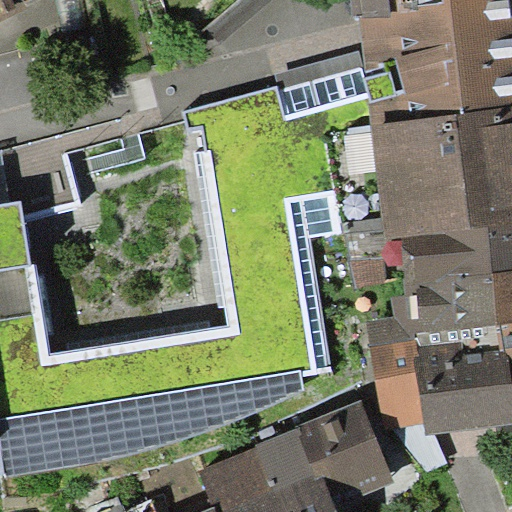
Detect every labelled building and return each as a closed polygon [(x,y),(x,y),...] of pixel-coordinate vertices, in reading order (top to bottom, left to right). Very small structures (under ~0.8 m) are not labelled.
[(0,0),(0,20),(30,5),(28,0),(0,0)] [(270,0),(238,0),(206,28),(220,44),(270,0)] [(511,0),(390,0),(392,16),(364,19),(360,20),(363,49),(369,99),(372,123),(511,106),(511,0)] [(361,0),(364,19),(392,16),(390,0),(361,0)] [(0,473),(7,478),(47,472),(94,464),(136,454),(184,439),(238,421),(304,389),(302,377),(332,371),(309,236),(341,232),(321,111),(369,99),(363,49),(275,74),(279,87),(185,112),(189,129),(202,125),(235,329),(45,359),(20,201),(0,203),(0,473)] [(511,224),(511,106),(372,123),(387,240),(401,238),(511,224)] [(511,269),(511,224),(401,238),(405,281),(511,269)] [(391,296),(394,314),(367,318),(370,346),(416,340),(415,335),(499,324),(511,322),(511,269),(405,281),(406,294),(391,296)] [(511,381),(511,322),(499,324),(503,349),(507,348),(511,381)] [(415,335),(416,340),(370,346),(383,427),(424,421),(427,436),(511,423),(511,381),(507,348),(503,349),(499,324),(415,335)] [(259,446),(286,511),(337,511),(335,507),(395,482),(360,399),(300,425),(258,443),(259,446)] [(215,505),(217,511),(286,511),(259,446),(199,472),(215,505)] [(155,511),(151,501),(128,511),(155,511)]
